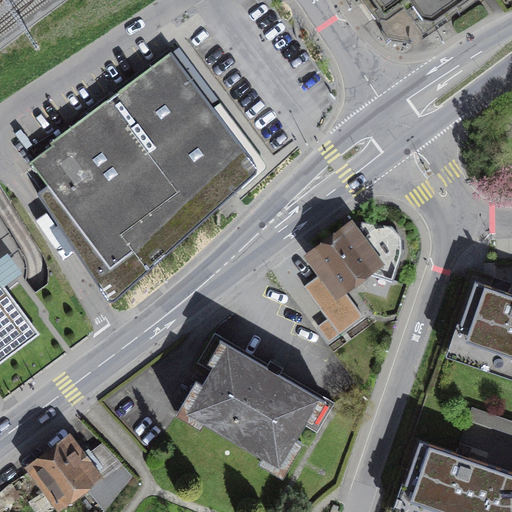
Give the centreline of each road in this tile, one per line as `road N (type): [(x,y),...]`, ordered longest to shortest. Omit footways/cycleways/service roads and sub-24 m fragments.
road 1 (secondary): [(399,123),(0,441)]
road 2 (residential): [(358,511),(456,213)]
road 3 (residential): [(399,123),(315,0)]
road 4 (secondary): [(511,47),(399,123)]
